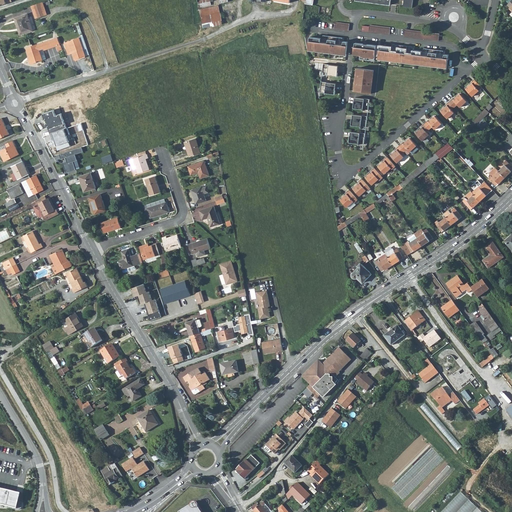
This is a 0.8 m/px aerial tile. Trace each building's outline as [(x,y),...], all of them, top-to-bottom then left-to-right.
[(35,19),(47,15),(43,2),(31,6),(35,19)] [(218,6),(199,10),(202,28),(221,23),(218,6)] [(27,13),(14,17),(16,23),(18,22),(22,33),(32,29),(27,13)] [(349,24),(335,22),(335,25),(334,29),(349,31),(349,24)] [(391,28),(370,25),(370,27),(369,32),(390,34),(391,28)] [(440,34),(405,30),(404,36),(439,41),(439,38),(440,34)] [(321,38),(310,36),(308,48),(346,53),(348,41),(344,41),(343,45),(336,44),(337,36),(329,35),(328,43),(320,42),(321,38)] [(70,42),(74,55),(77,61),(87,58),(85,51),(82,43),(81,39),(70,42)] [(48,40),(25,48),(31,64),(41,60),(38,50),(42,49),(43,50),(51,47),(48,40)] [(66,44),(70,56),(74,55),(70,42),(66,44)] [(87,58),(91,56),(85,42),(82,43),(85,51),(87,58)] [(355,42),(354,54),(361,55),(361,56),(375,58),(377,45),(355,42)] [(380,45),(378,57),(447,66),(449,54),(445,54),(444,58),(437,57),(437,53),(438,49),(430,48),(429,56),(421,55),(422,51),(414,50),(413,54),(406,53),(407,46),(399,44),(398,52),(390,51),(391,47),(380,45)] [(329,64),(323,63),(322,74),(337,76),(338,72),(336,72),(336,69),(338,70),(338,66),(329,64)] [(374,70),(358,68),(355,91),(371,93),(374,70)] [(475,79),(465,87),(473,96),(480,90),(477,87),(480,85),(475,79)] [(327,82),(321,81),(319,92),(335,94),(335,90),(334,90),(334,87),(335,87),(336,83),(326,82),(327,82)] [(450,101),(455,107),(458,104),(460,107),(467,101),(459,92),(450,101)] [(354,104),(353,108),(369,110),(370,99),(364,98),(355,97),(354,101),(356,102),(355,104),(354,104)] [(440,109),(448,118),(454,112),(452,109),(455,107),(450,101),(440,109)] [(485,109),(488,111),(489,112),(495,106),(491,102),(490,104),(485,109)] [(53,109),(43,112),(50,133),(63,128),(66,127),(61,112),(55,114),(53,109)] [(488,111),(485,109),(479,115),(473,121),(475,123),(477,125),(483,118),(482,117),(488,111)] [(434,114),(425,123),(430,129),(433,126),(435,129),(442,123),(434,114)] [(353,121),(352,121),(351,125),(366,127),(368,116),(362,115),(362,116),(353,115),(352,119),(354,119),(353,121)] [(2,118),(0,118),(0,138),(10,134),(2,118)] [(430,129),(425,123),(415,131),(425,143),(432,138),(427,132),(430,129)] [(63,128),(50,133),(57,151),(70,146),(63,128)] [(360,133),(351,132),(350,136),(352,136),(351,139),(350,139),(349,143),(365,144),(366,133),(360,133)] [(409,136),(399,145),(405,151),(408,148),(410,151),(417,145),(409,136)] [(195,138),(184,142),(185,146),(183,147),(183,149),(186,148),(189,156),(200,153),(195,138)] [(13,141),(7,144),(8,147),(1,151),(0,151),(5,161),(18,155),(14,149),(16,148),(13,141)] [(405,151),(399,145),(390,154),(397,162),(404,157),(402,154),(405,151)] [(62,162),(66,173),(76,170),(73,162),(77,161),(75,154),(83,152),(81,147),(59,154),(61,159),(65,158),(66,161),(62,162)] [(444,152),(441,148),(436,153),(439,156),(444,152)] [(427,167),(439,157),(439,156),(436,153),(428,159),(424,162),(427,167)] [(133,159),(130,160),(133,169),(132,169),(134,175),(150,170),(149,165),(147,166),(145,160),(147,159),(149,158),(147,154),(140,156),(134,158),(133,159)] [(387,156),(377,165),(385,174),(391,168),(392,169),(396,166),(387,156)] [(205,160),(188,166),(191,175),(199,172),(201,178),(209,175),(205,160)] [(504,165),(499,171),(505,177),(510,172),(509,172),(510,170),(511,171),(511,169),(511,166),(505,160),(503,163),(504,165)] [(23,161),(12,166),(15,172),(11,174),(14,181),(19,179),(30,174),(23,161)] [(415,177),(427,167),(424,162),(412,173),(415,177)] [(365,176),(372,185),(379,179),(380,180),(383,177),(374,167),(365,176)] [(500,182),(505,177),(499,171),(495,167),(489,173),(491,175),(488,178),(496,186),(499,183),(498,182),(499,181),(500,182)] [(90,173),(79,176),(84,191),(95,188),(90,173)] [(402,187),(415,177),(412,173),(399,183),(402,187)] [(43,189),(36,175),(22,182),(29,197),(43,189)] [(156,176),(146,179),(151,194),(161,191),(156,176)] [(362,178),(352,187),(360,196),(366,190),(367,191),(370,188),(362,178)] [(472,192),(474,194),(480,201),(484,197),(483,196),(485,195),(486,195),(493,190),(484,181),(478,187),(472,192)] [(24,193),(19,184),(15,186),(7,190),(12,199),(24,193)] [(202,187),(192,190),(197,204),(207,201),(204,194),(209,192),(207,186),(203,188),(202,187)] [(397,189),(395,187),(386,193),(388,196),(392,201),(395,198),(392,193),(397,189)] [(349,190),(339,198),(347,207),(353,201),(354,202),(358,200),(349,190)] [(475,205),(480,201),(474,194),(472,192),(470,190),(465,195),(469,198),(467,200),(465,198),(463,201),(471,209),(473,207),(472,206),(474,204),(475,205)] [(375,206),(388,196),(386,193),(379,199),(373,203),(375,206)] [(99,194),(89,197),(95,213),(105,209),(99,194)] [(37,200),(38,203),(48,198),(46,195),(37,200)] [(49,198),(48,198),(38,203),(35,206),(35,209),(37,214),(40,216),(43,216),(46,220),(59,213),(57,209),(55,210),(49,198)] [(166,202),(148,208),(151,217),(169,211),(166,202)] [(366,212),(375,206),(373,203),(359,213),(361,216),(365,221),(369,218),(366,212)] [(214,206),(200,211),(203,220),(208,218),(211,227),(220,224),(214,206)] [(448,210),(443,214),(446,217),(451,224),(457,220),(456,219),(458,218),(459,218),(462,216),(454,207),(451,209),(453,211),(450,213),(448,210)] [(346,225),(361,216),(359,213),(344,222),(346,225)] [(118,217),(102,222),(105,232),(121,227),(118,217)] [(447,228),(451,224),(446,217),(439,222),(437,220),(434,222),(441,231),(445,229),(444,228),(446,227),(447,228)] [(339,230),(346,225),(344,222),(340,224),(338,226),(339,230)] [(340,234),(348,228),(346,225),(339,230),(340,234)] [(421,228),(414,233),(417,237),(422,245),(428,241),(427,240),(429,239),(429,240),(433,238),(426,228),(423,230),(421,228)] [(33,231),(24,236),(32,253),(44,247),(42,243),(40,244),(33,231)] [(166,236),(162,237),(167,250),(181,246),(177,234),(167,238),(166,236)] [(417,249),(422,245),(417,237),(410,242),(408,240),(405,242),(412,252),(415,250),(415,249),(416,248),(417,249)] [(207,238),(189,244),(192,253),(196,253),(197,257),(206,255),(204,250),(211,247),(207,238)] [(504,257),(492,241),(484,247),(490,255),(483,261),(489,268),(504,257)] [(360,253),(363,251),(357,242),(354,244),(360,253)] [(145,245),(139,246),(144,259),(160,254),(156,243),(146,247),(145,245)] [(398,261),(400,260),(403,258),(397,248),(394,250),(392,251),(390,249),(385,253),(388,257),(393,264),(398,261)] [(54,253),(63,271),(73,266),(70,260),(68,261),(67,260),(68,260),(63,249),(54,253)] [(134,265),(141,263),(138,254),(131,256),(129,249),(121,251),(124,260),(119,261),(122,269),(127,268),(134,265)] [(51,265),(55,274),(62,271),(63,271),(54,253),(50,255),(54,264),(51,265)] [(378,258),(379,259),(381,261),(388,257),(385,253),(378,258)] [(197,258),(192,260),(193,266),(206,262),(204,257),(197,260),(197,258)] [(382,271),(393,264),(388,257),(381,261),(379,259),(376,261),(382,271)] [(2,268),(4,271),(6,270),(17,264),(14,258),(3,263),(5,267),(2,268)] [(232,260),(221,264),(228,284),(239,280),(232,260)] [(372,273),(362,263),(353,272),(352,273),(352,274),(352,275),(353,276),(354,277),(355,277),(356,277),(357,277),(357,276),(363,282),(372,273)] [(21,271),(17,264),(6,270),(8,274),(12,273),(13,275),(21,271)] [(78,268),(67,273),(74,287),(72,288),(74,292),(88,286),(86,281),(84,282),(82,277),(81,277),(79,274),(80,273),(78,268)] [(159,272),(161,278),(170,275),(168,268),(159,272)] [(464,291),(470,287),(467,283),(464,285),(458,276),(446,284),(456,297),(462,293),(459,290),(462,288),(464,291)] [(483,279),(471,288),(478,298),(490,289),(483,279)] [(186,280),(162,288),(166,303),(190,295),(186,280)] [(144,283),(131,288),(134,296),(138,295),(147,292),(144,283)] [(241,298),(247,295),(246,289),(238,291),(241,298)] [(149,291),(147,292),(138,295),(141,304),(146,303),(153,300),(149,291)] [(201,291),(194,293),(198,304),(204,301),(201,291)] [(267,291),(257,292),(259,308),(257,308),(259,320),(269,319),(267,308),(269,308),(267,291)] [(156,299),(153,300),(146,303),(149,312),(147,313),(150,321),(161,317),(156,299)] [(449,318),(460,311),(452,300),(442,308),(449,318)] [(492,333),(499,327),(483,304),(477,308),(485,319),(484,321),(492,333)] [(216,327),(215,324),(211,307),(206,309),(210,321),(212,328),(216,327)] [(75,310),(65,316),(69,323),(65,325),(69,332),(84,323),(75,310)] [(426,320),(419,311),(405,321),(412,331),(426,320)] [(253,333),(249,314),(244,314),(244,315),(238,316),(239,323),(237,324),(236,325),(234,326),(235,331),(241,330),(241,333),(248,331),(249,334),(253,333)] [(186,322),(191,335),(200,332),(198,327),(202,326),(202,325),(201,320),(200,319),(196,321),(196,319),(186,322)] [(476,322),(471,326),(476,333),(483,342),(484,341),(486,339),(480,331),(481,330),(476,322)] [(405,335),(398,325),(384,335),(392,345),(405,335)] [(494,336),(501,330),(499,327),(492,333),(487,336),(490,341),(495,337),(494,336)] [(96,328),(85,334),(90,342),(88,343),(91,348),(103,341),(96,328)] [(205,335),(213,332),(212,328),(206,330),(200,332),(191,335),(196,351),(206,348),(202,336),(205,335)] [(233,328),(218,331),(220,341),(235,337),(233,328)] [(441,339),(434,329),(425,336),(423,334),(418,337),(421,342),(424,340),(430,348),(441,339)] [(354,348),(361,341),(354,333),(346,341),(354,348)] [(278,352),(283,351),(281,339),(262,342),(264,354),(275,352),(276,351),(278,351),(278,352)] [(50,351),(54,348),(50,341),(43,346),(47,353),(50,351)] [(113,344),(101,351),(108,363),(120,356),(113,344)] [(178,344),(168,347),(174,364),(184,361),(178,344)] [(319,360),(303,376),(311,384),(308,388),(303,393),(308,398),(313,393),(316,395),(315,396),(317,398),(321,394),(324,397),(336,384),(332,381),(340,372),(352,359),(340,348),(323,365),(319,360)] [(367,349),(361,356),(365,360),(372,353),(367,349)] [(498,355),(494,349),(490,352),(492,354),(495,358),(498,355)] [(492,354),(480,363),(483,367),(495,358),(492,354)] [(128,360),(126,357),(115,364),(119,371),(122,375),(124,374),(126,378),(136,372),(133,368),(131,369),(126,361),(128,360)] [(236,361),(220,364),(222,374),(233,373),(234,374),(238,373),(236,361)] [(425,383),(439,373),(433,364),(430,366),(419,374),(425,383)] [(70,370),(67,366),(59,372),(61,376),(65,374),(64,373),(70,370)] [(198,369),(182,378),(185,383),(187,382),(190,386),(192,391),(191,392),(192,395),(194,395),(204,390),(202,387),(206,385),(205,383),(209,381),(205,374),(201,376),(200,374),(201,373),(198,369)] [(505,378),(499,370),(493,375),(499,382),(505,378)] [(368,375),(365,372),(363,374),(358,379),(357,381),(366,390),(374,382),(367,375),(368,375)] [(500,383),(508,392),(511,389),(511,385),(506,378),(500,383)] [(142,379),(123,390),(128,397),(131,395),(134,401),(142,396),(138,391),(146,386),(142,379)] [(455,404),(460,400),(454,392),(449,395),(448,396),(445,392),(446,391),(442,387),(440,389),(439,388),(431,394),(435,399),(436,398),(437,400),(442,407),(452,400),(455,404)] [(348,389),(338,401),(346,409),(357,396),(348,389)] [(468,401),(472,398),(465,390),(462,393),(468,401)] [(82,410),(85,408),(91,405),(89,401),(83,405),(79,399),(76,400),(82,410)] [(479,405),(473,410),(476,414),(488,405),(484,399),(478,403),(479,405)] [(94,410),(91,405),(85,408),(82,410),(85,415),(94,410)] [(287,422),(294,429),(304,418),(303,418),(305,416),(309,420),(313,415),(304,407),(298,413),(296,411),(287,422)] [(332,408),(322,421),(331,428),(341,415),(332,408)] [(150,410),(137,417),(146,432),(158,424),(150,410)] [(105,428),(102,424),(94,429),(96,433),(105,428)] [(105,428),(96,433),(101,440),(109,435),(105,428)] [(277,434),(266,445),(266,446),(271,450),(274,454),(277,452),(277,449),(278,448),(279,449),(280,450),(286,444),(277,434)] [(140,447),(133,452),(135,455),(137,458),(144,454),(140,447)] [(259,463),(251,455),(239,467),(240,469),(239,470),(238,472),(245,479),(259,463)] [(133,456),(122,463),(126,471),(131,467),(137,476),(149,469),(144,461),(142,461),(137,464),(135,460),(133,456)] [(302,465),(292,456),(285,463),(296,472),(302,465)] [(321,464),(318,461),(308,470),(311,473),(310,475),(320,484),(329,474),(320,466),(321,464)] [(114,462),(108,467),(111,471),(117,467),(114,462)] [(114,481),(122,476),(117,467),(111,471),(108,467),(101,470),(110,485),(115,482),(114,481)] [(283,500),(285,503),(288,500),(287,498),(286,495),(285,490),(283,480),(277,485),(286,498),(283,500)] [(298,483),(286,495),(287,498),(288,500),(293,495),(302,504),(311,495),(298,483)] [(0,504),(7,506),(7,508),(16,510),(18,510),(19,509),(20,509),(21,508),(22,507),(22,505),(22,502),(18,501),(20,493),(0,488),(0,504)] [(483,511),(461,492),(441,511),(483,511)] [(202,511),(195,501),(179,511),(178,511),(202,511)] [(253,511),(254,511),(268,511),(263,506),(266,504),(264,502),(259,506),(254,510),(253,511)]
